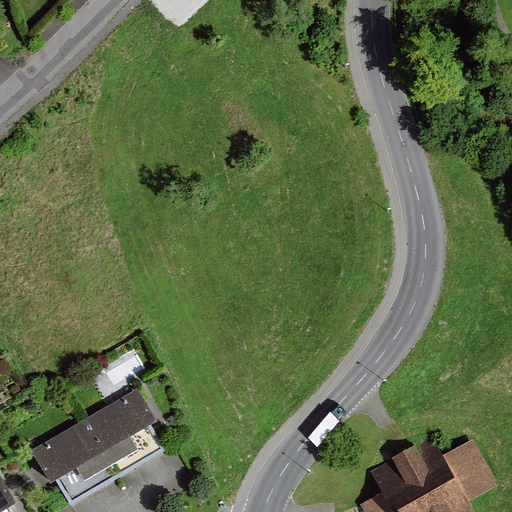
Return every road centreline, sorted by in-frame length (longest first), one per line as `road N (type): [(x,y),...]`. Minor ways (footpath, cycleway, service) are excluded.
road 1 (residential): [(373,0),(383,74),(424,218),(425,276),(382,356),(307,434),(263,511)]
road 2 (residential): [(110,0),(0,106)]
